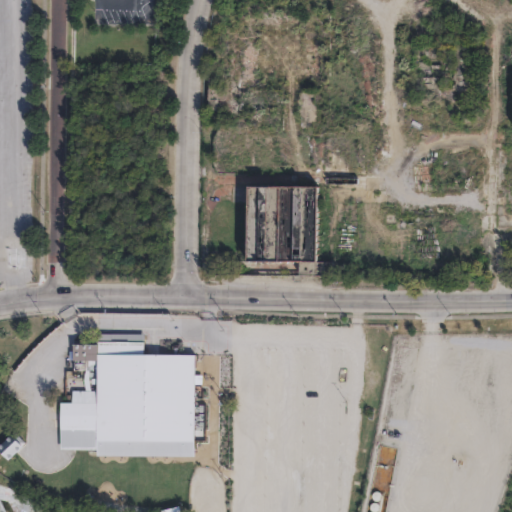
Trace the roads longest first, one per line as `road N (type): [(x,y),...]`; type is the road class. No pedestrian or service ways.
road 1 (secondary): [(0,301),(511,299)]
road 2 (residential): [(185,296),(192,49),(201,0)]
road 3 (residential): [(55,296),(59,0)]
